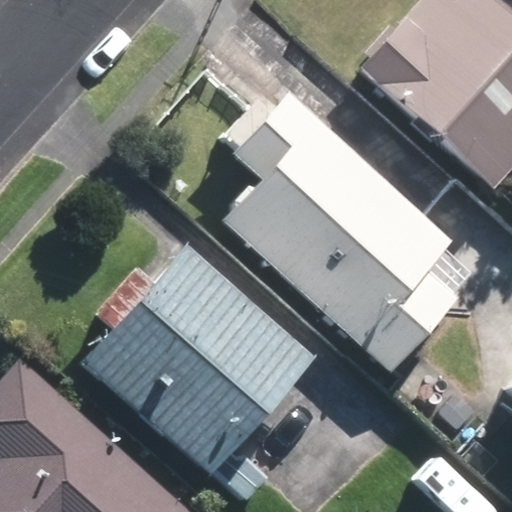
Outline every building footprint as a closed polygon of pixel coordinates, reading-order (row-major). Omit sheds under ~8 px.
[(359,63),(349,74),(484,196),(511,165),(511,34),(474,0),(448,0),(446,3),(442,0),(416,0),(387,33),(381,28),(354,58),(359,63)] [(252,183),(215,223),(385,377),(455,300),(424,272),(445,249),(279,99),(262,118),(248,105),(218,139),(232,151),(225,159),(252,183)] [(177,250),(74,367),(203,479),(306,361),(177,250)] [(0,511),(180,511),(57,400),(17,360),(0,377),(0,511)] [(511,365),(500,379),(511,389),(511,365)]
